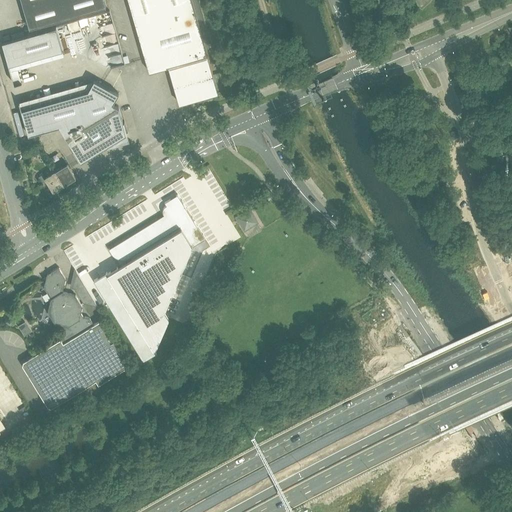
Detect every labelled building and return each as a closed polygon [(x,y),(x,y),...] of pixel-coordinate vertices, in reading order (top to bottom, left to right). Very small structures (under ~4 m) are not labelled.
[(104,0),(21,0),(30,28),(106,6),(104,0)] [(213,75),(208,55),(207,55),(191,0),(128,0),(149,72),(168,66),(174,86),(179,85),(183,99),(217,89),(213,75)] [(56,26),(2,42),(9,65),(63,50),(56,26)] [(88,90),(21,109),(28,135),(59,126),(69,143),(75,152),(81,162),(108,145),(126,134),(123,123),(122,118),(121,114),(119,107),(116,105),(116,106),(113,104),(119,93),(94,79),(93,80),(88,90)] [(34,149),(23,153),(25,158),(36,155),(34,149)] [(67,164),(56,171),(64,185),(70,182),(71,183),(75,180),(74,179),(76,178),(67,164)] [(64,185),(56,171),(45,177),(43,174),(39,177),(42,183),(46,180),(53,192),(55,191),(55,192),(60,189),(59,188),(64,185)] [(112,282),(102,288),(100,290),(143,360),(157,352),(154,348),(157,346),(169,318),(165,311),(192,246),(205,239),(178,194),(165,202),(166,205),(165,206),(164,207),(164,208),(163,208),(163,209),(163,210),(163,211),(163,212),(163,213),(163,214),(164,215),(109,249),(111,253),(112,254),(113,255),(114,256),(115,257),(117,258),(118,258),(119,259),(121,259),(122,259),(124,259),(125,259),(127,258),(128,258),(130,257),(131,257),(132,258),(107,274),(112,282)] [(250,208),(236,217),(244,230),(258,222),(250,208)] [(62,332),(61,338),(23,361),(23,365),(48,407),(52,407),(96,380),(99,384),(128,366),(129,363),(103,321),(100,320),(94,324),(90,318),(83,316),(81,312),(83,306),(75,294),(63,291),(66,279),(59,267),(51,272),(49,272),(48,273),(47,274),(44,287),(51,299),(48,311),(55,323),(57,324),(62,332)] [(97,306),(87,288),(83,282),(75,288),(83,303),(97,306)]
